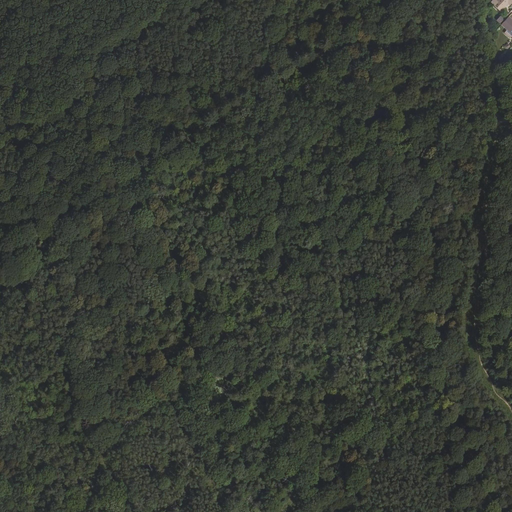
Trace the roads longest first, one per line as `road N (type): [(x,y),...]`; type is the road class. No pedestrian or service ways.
road 1 (track): [(0,266),(354,43)]
road 2 (track): [(300,511),(445,399)]
